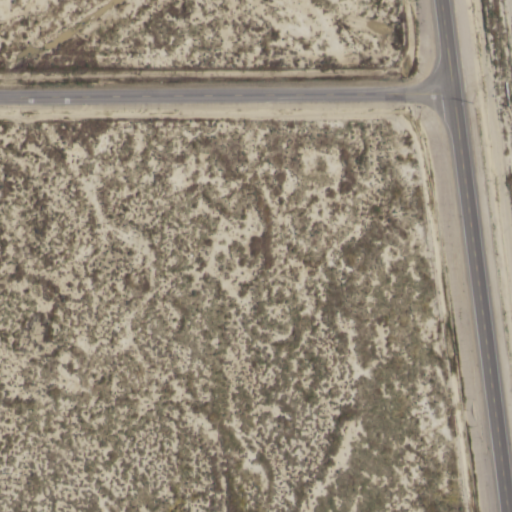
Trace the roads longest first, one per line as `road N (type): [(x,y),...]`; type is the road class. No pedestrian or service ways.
road 1 (tertiary): [(458,94),(0,98)]
road 2 (primary): [(511,511),(458,94)]
